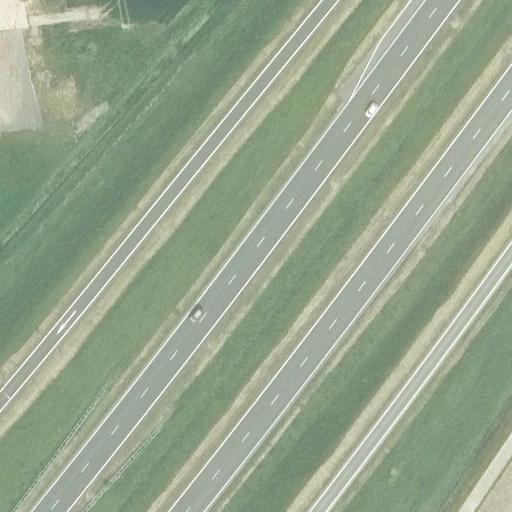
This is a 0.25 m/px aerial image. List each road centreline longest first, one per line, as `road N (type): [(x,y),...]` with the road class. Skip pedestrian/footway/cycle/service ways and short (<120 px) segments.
road 1 (trunk): [(439,0),(47,511)]
road 2 (trunk): [(185,511),(511,87)]
road 3 (trunk): [(328,0),(0,393)]
road 4 (trunk): [(317,511),(511,249)]
